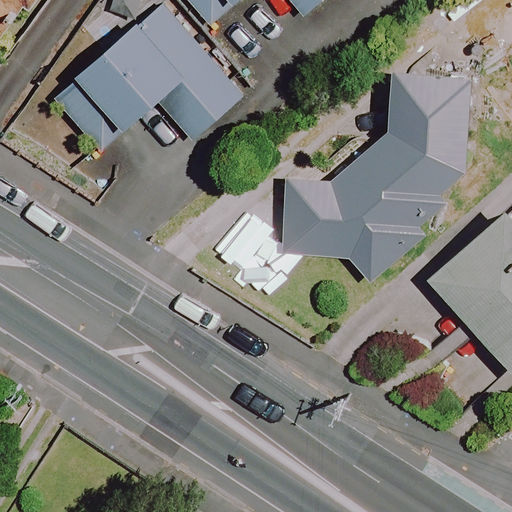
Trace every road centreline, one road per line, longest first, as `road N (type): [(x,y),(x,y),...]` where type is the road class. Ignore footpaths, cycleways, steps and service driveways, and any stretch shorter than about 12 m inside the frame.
road 1 (secondary): [(55,295),(178,346),(428,511)]
road 2 (secondary): [(314,511),(151,404),(55,295)]
